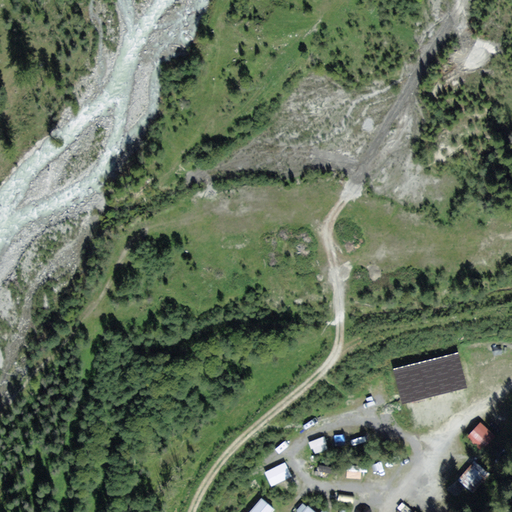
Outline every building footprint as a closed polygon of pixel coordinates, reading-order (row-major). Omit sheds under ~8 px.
[(456,354),(392,371),(401,403),(465,386),(456,354)] [(495,437),(480,423),(465,438),(481,452),(495,437)] [(505,447),(496,440),(488,450),(497,457),(505,447)] [(491,470),(477,459),(460,480),(473,492),(491,470)] [(270,511),(275,507),(261,495),(246,511),(270,511)] [(477,511),(481,508),(472,501),(462,511),(477,511)]
